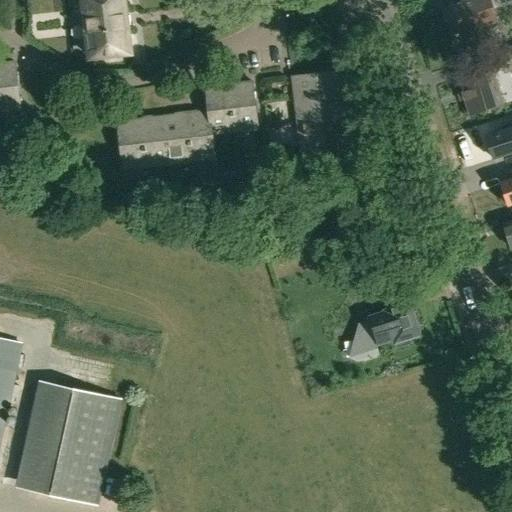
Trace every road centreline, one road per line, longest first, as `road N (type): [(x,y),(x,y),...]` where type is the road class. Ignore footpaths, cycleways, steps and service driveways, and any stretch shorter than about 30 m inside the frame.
road 1 (tertiary): [(511,402),(383,0)]
road 2 (residential): [(280,5),(145,76),(96,81),(0,40)]
